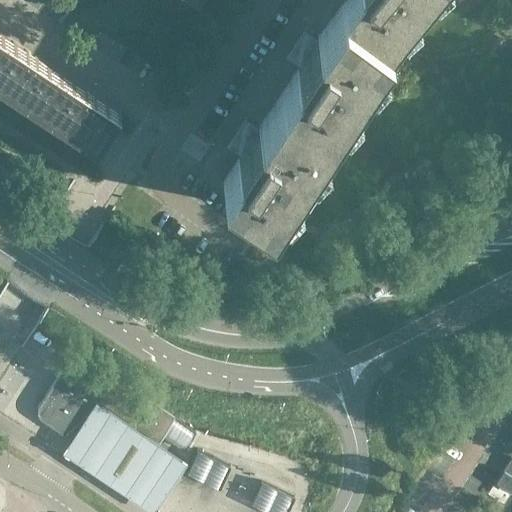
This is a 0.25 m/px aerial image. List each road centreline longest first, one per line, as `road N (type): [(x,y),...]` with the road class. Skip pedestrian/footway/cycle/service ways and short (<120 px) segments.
road 1 (residential): [(267,0),(183,122),(0,2)]
road 2 (secondary): [(266,337),(207,331),(159,315),(0,205)]
road 3 (secondary): [(0,245),(158,354),(254,382)]
road 4 (secondary): [(511,222),(345,307),(266,337)]
road 5 (secondary): [(355,422),(369,374),(442,333),(449,320)]
road 6 (secondary): [(254,382),(322,397),(356,452)]
road 7 (secondary): [(339,366),(437,318),(449,320)]
